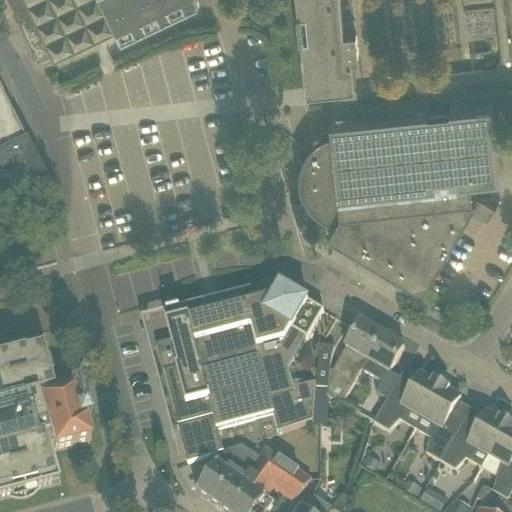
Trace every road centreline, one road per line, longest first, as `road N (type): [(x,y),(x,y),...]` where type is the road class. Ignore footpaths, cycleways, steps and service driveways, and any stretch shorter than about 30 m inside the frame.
road 1 (residential): [(94,291),(241,254),(278,258),(472,369)]
road 2 (unclassified): [(156,495),(94,291)]
road 3 (unclassified): [(76,229),(32,100),(0,42)]
